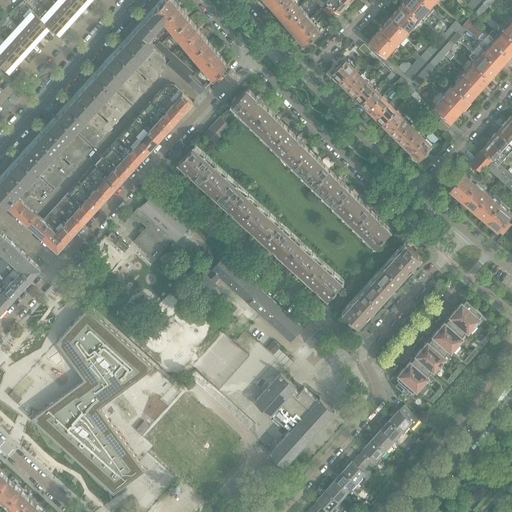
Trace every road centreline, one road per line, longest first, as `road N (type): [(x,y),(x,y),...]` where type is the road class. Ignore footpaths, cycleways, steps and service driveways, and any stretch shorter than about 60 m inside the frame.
road 1 (residential): [(151,164),(361,350)]
road 2 (residential): [(246,60),(447,250)]
road 3 (residential): [(275,511),(379,399),(361,350)]
road 4 (secondary): [(0,146),(132,0)]
road 5 (residential): [(416,190),(301,75)]
road 6 (residential): [(511,85),(416,190)]
road 7 (residential): [(151,164),(56,269)]
road 8 (residential): [(246,60),(151,164)]
road 9 (tertiary): [(401,511),(493,407)]
road 10 (residential): [(361,350),(447,250)]
